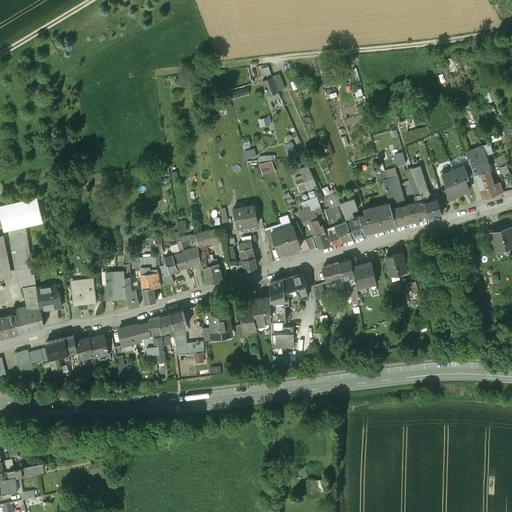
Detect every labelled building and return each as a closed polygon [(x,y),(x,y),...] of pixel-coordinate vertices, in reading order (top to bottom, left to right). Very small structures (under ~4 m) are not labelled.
[(281,97),(272,78),(262,81),(269,102),(281,97)] [(483,90),(487,102),(498,99),(494,87),(483,90)] [(271,115),(259,118),(261,126),(273,123),(271,115)] [(299,155),(297,142),(287,143),(289,156),(299,155)] [(492,152),(489,143),(482,146),(485,155),(486,154),(486,155),(492,152)] [(486,154),(485,155),(482,146),(466,153),(469,160),(473,175),(483,200),(502,193),(500,185),(494,187),(489,171),(491,170),(486,155),(486,154)] [(246,150),(249,158),(259,155),(256,147),(246,150)] [(406,151),(395,153),(398,165),(408,162),(406,151)] [(261,163),(264,173),(276,170),(273,159),(261,163)] [(296,176),(301,191),(319,185),(311,164),(301,167),(303,173),(296,176)] [(463,164),(452,168),(457,181),(454,182),(460,196),(463,195),(462,193),(469,190),(465,180),(469,178),(464,166),(463,164)] [(511,180),(511,179),(507,165),(502,167),(502,164),(499,165),(499,166),(502,174),(505,183),(511,180)] [(473,176),(470,165),(464,166),(469,178),(473,176)] [(431,196),(429,196),(425,186),(425,183),(419,166),(412,168),(423,201),(429,218),(442,214),(437,198),(432,200),(431,196)] [(389,168),(390,175),(399,175),(398,167),(389,168)] [(452,168),(441,172),(442,175),(446,186),(445,186),(446,191),(449,198),(450,198),(456,195),(457,197),(460,196),(454,182),(457,181),(452,168)] [(423,201),(400,207),(399,200),(404,199),(397,176),(388,179),(386,171),(380,172),(383,180),(385,191),(390,204),(397,226),(429,218),(423,201)] [(449,198),(446,191),(441,192),(445,204),(451,202),(450,198),(449,198)] [(347,222),(341,223),(339,218),(340,217),(336,205),(331,195),(325,197),(330,208),(334,219),(332,219),(337,232),(338,232),(341,241),(352,238),(347,222)] [(37,197),(0,205),(0,216),(3,231),(25,226),(42,222),(37,197)] [(340,203),(347,222),(353,218),(352,211),(358,209),(354,198),(340,203)] [(390,204),(364,210),(365,215),(370,232),(397,226),(390,204)] [(254,206),(232,210),(236,229),(258,224),(254,206)] [(325,232),(322,223),(327,222),(322,210),(315,213),(312,206),(306,208),(306,209),(298,212),(302,221),(304,221),(306,224),(311,221),(316,234),(314,235),(318,248),(330,245),(325,232)] [(365,215),(353,218),(347,222),(352,238),(365,234),(370,232),(365,215)] [(232,247),(231,239),(227,218),(221,219),(223,228),(225,240),(224,240),(229,261),(230,261),(235,261),(232,247)] [(338,232),(337,232),(332,219),(331,220),(328,220),(329,228),(327,228),(332,244),(341,241),(338,232)] [(179,221),(179,230),(189,230),(189,220),(179,221)] [(302,235),(296,223),(292,224),(292,226),(293,226),(296,236),(297,236),(302,235)] [(25,226),(13,229),(10,240),(27,237),(25,226)] [(296,236),(293,226),(292,226),(283,229),(290,251),(300,247),(297,236),(296,236)] [(223,228),(190,236),(192,248),(198,246),(206,244),(224,240),(225,240),(223,228)] [(511,235),(510,228),(491,233),(495,250),(511,245),(511,235)] [(271,229),(265,231),(268,244),(274,243),(271,233),(272,233),(271,229)] [(272,233),(271,233),(274,243),(278,255),(290,251),(283,229),(272,233)] [(3,235),(0,236),(0,278),(11,276),(3,235)] [(27,237),(10,240),(15,272),(33,269),(33,266),(27,237)] [(311,238),(306,239),(308,242),(310,250),(316,249),(311,238)] [(251,242),(238,245),(242,261),(254,259),(251,242)] [(217,265),(211,266),(209,259),(206,244),(198,246),(201,263),(202,269),(203,269),(206,286),(222,282),(218,266),(217,265)] [(192,248),(183,251),(184,252),(189,267),(201,263),(198,246),(192,248)] [(184,252),(173,256),(178,271),(189,267),(184,252)] [(401,253),(386,258),(392,280),(397,278),(399,276),(398,273),(406,271),(401,253)] [(173,256),(161,260),(164,266),(166,264),(168,270),(170,274),(178,271),(173,256)] [(140,258),(132,258),(132,268),(141,268),(140,258)] [(254,259),(242,261),(242,262),(239,263),(239,265),(236,266),(238,274),(244,272),(256,268),(254,259)] [(351,259),(338,262),(342,280),(348,278),(352,305),(359,303),(356,288),(352,267),(351,259)] [(338,262),(323,267),(327,282),(335,280),(335,282),(342,280),(338,262)] [(371,262),(352,267),(356,288),(376,283),(371,262)] [(33,269),(15,272),(22,288),(36,284),(33,269)] [(168,270),(158,273),(160,287),(174,284),(170,274),(168,270)] [(124,271),(106,272),(106,283),(107,297),(112,297),(112,300),(126,299),(124,278),(124,271)] [(145,274),(141,275),(143,289),(153,288),(160,287),(158,273),(145,274)] [(302,274),(283,280),(284,291),(297,287),(298,288),(300,295),(308,293),(302,274)] [(136,289),(131,290),(130,275),(128,276),(128,277),(124,278),(125,292),(129,308),(140,306),(136,289)] [(93,278),(76,280),(77,284),(72,284),(74,302),(74,305),(86,303),(86,301),(96,300),(93,278)] [(283,280),(270,284),(270,297),(271,322),(283,321),(286,321),(285,304),(289,304),(289,300),(284,300),(284,291),(283,280)] [(415,281),(406,284),(408,293),(412,292),(413,294),(411,294),(412,298),(420,297),(415,281)] [(36,284),(22,288),(28,312),(8,317),(12,336),(43,327),(41,311),(37,288),(36,284)] [(58,284),(37,288),(41,311),(61,307),(58,284)] [(72,284),(65,285),(67,303),(74,302),(72,284)] [(322,284),(315,286),(318,300),(325,298),(322,284)] [(153,288),(143,289),(145,305),(156,302),(153,288)] [(270,297),(251,300),(253,308),(256,324),(271,322),(270,297)] [(253,308),(241,310),(243,324),(244,332),(245,332),(257,330),(256,324),(253,308)] [(182,311),(170,314),(174,330),(179,328),(187,326),(182,311)] [(227,312),(211,315),(213,327),(212,327),(214,337),(226,335),(225,330),(229,329),(231,327),(230,322),(228,320),(227,312)] [(170,314),(159,317),(161,333),(174,330),(170,314)] [(0,318),(0,338),(12,336),(8,317),(0,318)] [(149,323),(137,326),(137,325),(118,330),(122,345),(141,340),(140,337),(144,336),(144,340),(147,351),(148,355),(151,354),(152,365),(156,364),(156,361),(164,360),(163,350),(161,333),(159,317),(149,320),(149,323)] [(271,322),(272,346),(294,346),(294,327),(283,327),(283,321),(271,322)] [(243,324),(237,325),(239,338),(246,337),(245,332),(244,332),(243,324)] [(213,327),(202,328),(204,341),(215,339),(214,337),(212,327),(213,327)] [(182,332),(179,328),(174,330),(175,342),(183,341),(182,332)] [(74,336),(64,339),(68,354),(77,352),(75,341),(74,336)] [(100,336),(90,339),(95,357),(95,358),(109,354),(109,351),(106,341),(105,337),(101,338),(100,336)] [(89,338),(75,341),(77,352),(79,358),(80,361),(95,357),(90,339),(89,338)] [(64,339),(46,343),(47,348),(49,359),(53,375),(62,373),(60,368),(57,366),(57,367),(54,358),(64,355),(68,354),(64,339)] [(113,339),(106,341),(109,351),(115,350),(113,339)] [(27,350),(16,353),(22,377),(33,374),(31,364),(49,359),(47,348),(28,353),(27,350)] [(196,352),(197,363),(206,361),(205,351),(196,352)] [(123,353),(116,354),(118,367),(127,366),(127,360),(124,360),(123,353)] [(68,354),(64,355),(66,366),(60,368),(62,373),(67,372),(67,375),(72,372),(68,354)] [(79,358),(71,360),(73,368),(81,366),(80,361),(79,358)] [(16,442),(7,443),(11,456),(19,454),(16,442)] [(1,461),(0,460),(0,478),(9,477),(8,470),(2,471),(1,461)] [(92,460),(92,471),(107,471),(108,461),(92,460)] [(41,463),(21,467),(23,475),(43,471),(41,463)] [(0,478),(0,496),(3,496),(3,490),(17,487),(16,476),(23,475),(21,467),(8,470),(9,477),(0,478)] [(34,489),(21,491),(22,499),(34,496),(34,489)] [(10,502),(3,503),(5,511),(12,510),(10,502)]
